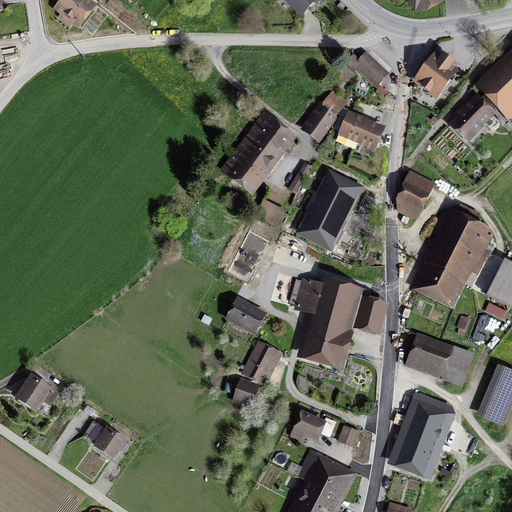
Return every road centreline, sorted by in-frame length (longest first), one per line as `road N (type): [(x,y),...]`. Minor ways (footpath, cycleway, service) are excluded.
road 1 (unclassified): [(410,30),(391,190),(383,424),(368,511)]
road 2 (track): [(383,424),(294,398),(288,379),(299,330),(260,295),(267,272),(286,267),(392,291)]
road 3 (unclassified): [(387,23),(370,40),(130,39),(43,62)]
road 4 (residential): [(118,511),(0,429)]
